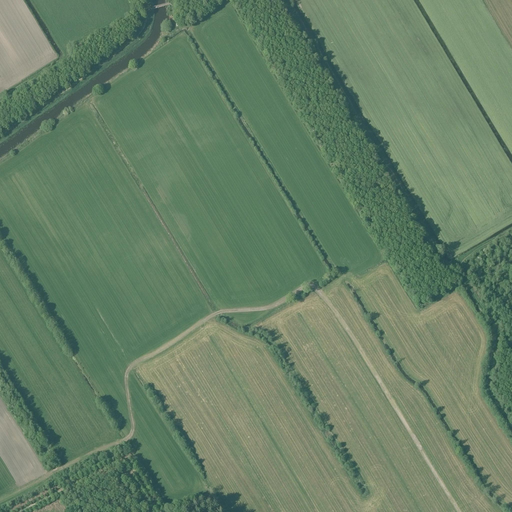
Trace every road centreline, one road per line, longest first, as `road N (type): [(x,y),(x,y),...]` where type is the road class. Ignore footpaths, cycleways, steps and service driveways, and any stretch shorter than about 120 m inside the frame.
road 1 (track): [(459,511),(311,285),(270,307),(214,314),(130,367),(128,437),(0,500)]
road 2 (track): [(21,511),(120,461),(160,511)]
